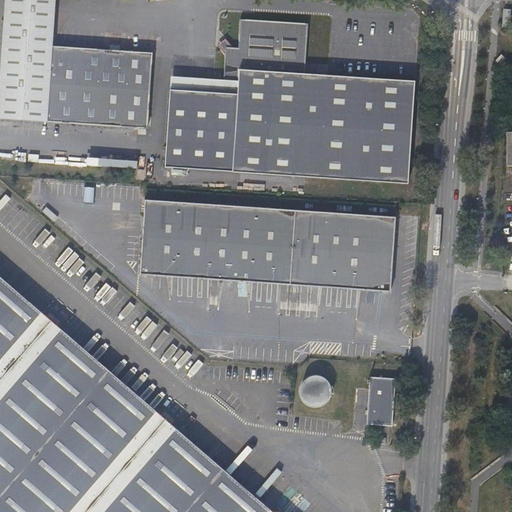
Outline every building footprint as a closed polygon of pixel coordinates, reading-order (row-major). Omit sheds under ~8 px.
[(49,0),(0,0),(0,117),(145,127),(150,51),(115,49),(105,48),(47,45),(49,0)] [(221,92),(168,89),(162,166),(405,183),(412,80),(302,73),(305,23),(238,19),(236,47),(231,47),(223,38),(215,44),(223,53),(221,92)] [(511,68),(511,64),(502,54),(498,58),(496,61),(508,73),(511,68)] [(393,216),(144,204),(139,279),(388,291),(393,216)] [(270,511),(0,278),(0,511),(270,511)] [(393,378),(368,376),(364,423),(390,425),(393,378)] [(307,405),(313,407),(319,407),(324,404),(328,400),(330,394),(330,388),(327,383),(323,379),(317,377),(311,377),(306,379),(302,384),(300,389),(300,395),(303,401),(307,405)]
